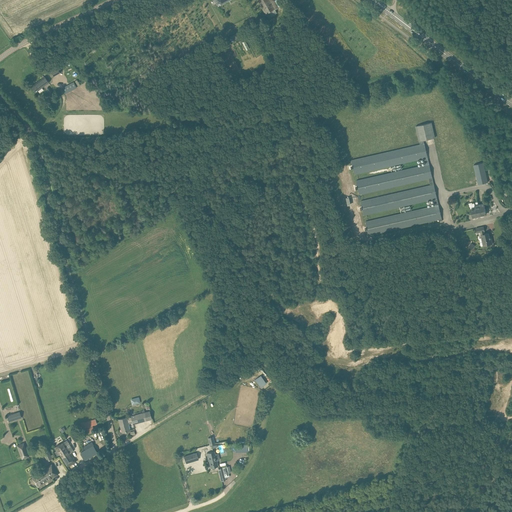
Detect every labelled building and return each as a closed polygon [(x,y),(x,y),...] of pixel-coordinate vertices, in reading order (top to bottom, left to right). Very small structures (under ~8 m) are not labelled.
[(269,0),(257,0),(266,14),(275,9),(269,0)] [(287,26),(284,22),(277,25),(279,30),(287,26)] [(237,33),(226,38),(228,43),(239,38),(237,33)] [(58,65),(48,71),(51,77),(62,71),(58,65)] [(49,82),(48,81),(45,77),(31,87),(35,92),(49,82)] [(73,83),(63,88),(65,93),(76,87),(73,83)] [(420,144),(424,143),(423,140),(435,137),(432,122),(415,126),(419,142),(419,141),(420,144)] [(426,164),(429,163),(425,143),(424,143),(420,144),(351,160),(355,174),(424,158),(426,164)] [(430,185),(434,184),(429,163),(426,164),(356,180),(359,195),(429,179),(430,185)] [(474,165),(478,184),(488,182),(483,163),(474,165)] [(439,205),(434,184),(430,185),(361,201),(364,215),(433,199),(435,206),(439,205)] [(484,204),(479,205),(475,206),(475,208),(471,209),(473,217),(486,214),(484,204)] [(439,205),(435,206),(365,221),(369,235),(438,219),(439,221),(442,221),(439,205)] [(484,226),(479,228),(476,228),(477,233),(480,232),(481,235),(482,238),(483,238),(485,245),(493,244),(491,239),(490,239),(489,233),(485,234),(484,231),(485,231),(484,226)] [(264,385),(259,377),(254,381),(259,388),(264,385)] [(139,396),(131,399),(133,405),(141,402),(139,396)] [(150,411),(142,413),(143,416),(144,421),(152,419),(150,411)] [(7,416),(9,421),(21,418),(19,412),(7,416)] [(144,421),(143,416),(142,413),(131,416),(131,417),(127,418),(127,417),(119,419),(120,426),(121,426),(123,432),(129,430),(128,423),(132,422),(133,424),(144,421)] [(85,421),(80,423),(82,429),(97,424),(95,419),(85,422),(85,421)] [(29,456),(24,442),(17,445),(22,459),(29,456)] [(76,461),(74,457),(64,442),(54,448),(59,455),(60,454),(67,467),(76,461)] [(92,442),(83,447),(85,450),(94,445),(92,442)] [(248,444),(235,445),(236,452),(248,451),(248,444)] [(98,453),(93,445),(81,453),(85,460),(98,453)] [(47,461),(53,459),(49,451),(43,454),(47,461)] [(214,451),(212,452),(207,453),(208,461),(209,461),(211,468),(218,466),(214,451)] [(198,458),(197,454),(184,457),(186,463),(193,461),(192,460),(198,458)] [(59,475),(52,464),(31,476),(38,487),(59,475)]
